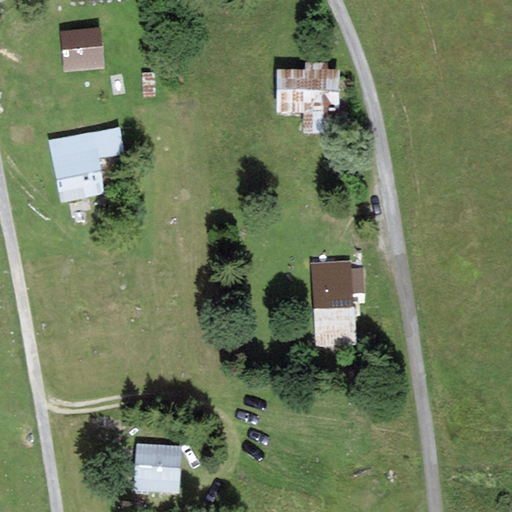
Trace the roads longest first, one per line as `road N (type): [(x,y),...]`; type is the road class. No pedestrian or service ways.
road 1 (residential): [(339,0),(367,75),(435,511)]
road 2 (residential): [(54,511),(0,201)]
